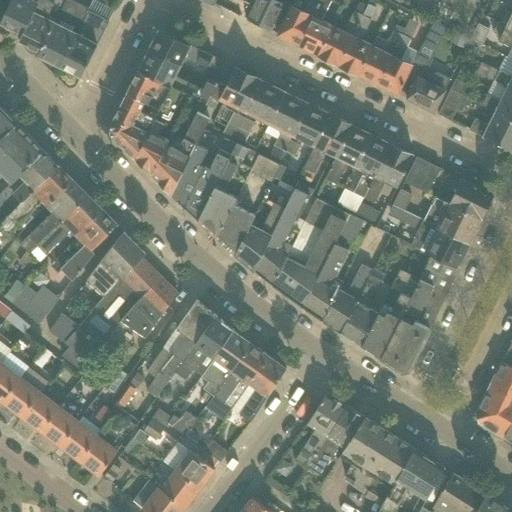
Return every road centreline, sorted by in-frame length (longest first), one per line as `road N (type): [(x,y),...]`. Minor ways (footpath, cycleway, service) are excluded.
road 1 (residential): [(511,180),(168,0)]
road 2 (tertiary): [(321,351),(208,268),(77,141)]
road 3 (residential): [(413,411),(511,215)]
road 4 (residential): [(207,511),(321,351)]
road 5 (residential): [(442,429),(511,288)]
road 6 (residential): [(77,141),(143,0)]
